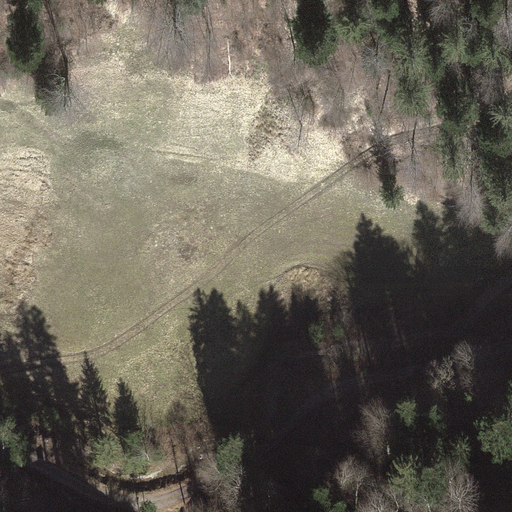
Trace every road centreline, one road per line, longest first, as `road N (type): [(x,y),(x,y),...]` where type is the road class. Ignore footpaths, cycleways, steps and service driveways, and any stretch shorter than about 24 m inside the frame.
road 1 (track): [(0,374),(118,344),(378,148),(477,120),(511,94)]
road 2 (track): [(0,447),(113,502),(163,502),(256,454),(339,388),(511,342)]
